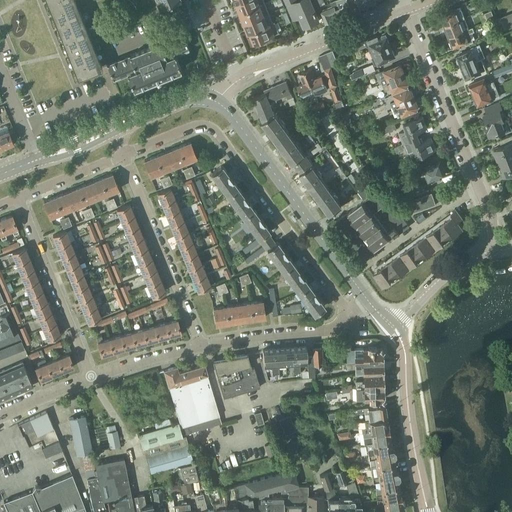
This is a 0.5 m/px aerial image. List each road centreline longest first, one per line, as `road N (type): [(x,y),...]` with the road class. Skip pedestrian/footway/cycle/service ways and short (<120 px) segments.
road 1 (residential): [(123,156),(193,127),(213,130),(349,311)]
road 2 (tertiary): [(350,278),(218,104)]
road 3 (residential): [(199,347),(123,156)]
road 4 (residential): [(17,198),(91,378)]
road 5 (residential): [(478,188),(406,12)]
road 6 (tertiary): [(427,511),(404,350),(392,326)]
road 7 (residential): [(406,12),(241,80)]
road 8 (residential): [(199,347),(351,329),(349,311)]
road 9 (residential): [(350,278),(478,188)]
road 10 (residential): [(392,326),(449,273),(497,252)]
